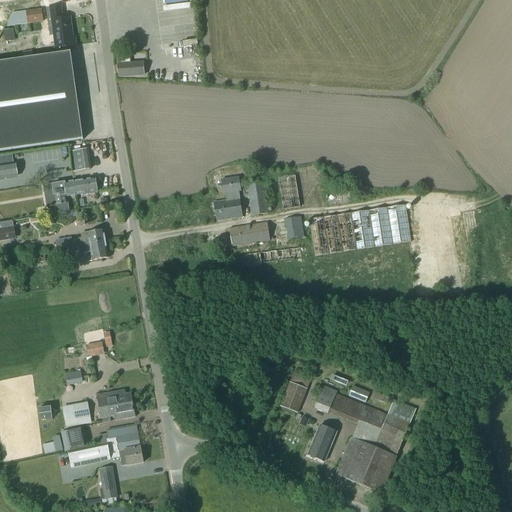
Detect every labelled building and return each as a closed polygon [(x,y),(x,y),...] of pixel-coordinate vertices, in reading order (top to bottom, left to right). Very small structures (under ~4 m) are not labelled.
[(60,7),(46,9),(50,36),(53,36),(55,49),(76,46),(75,39),(73,39),(70,18),(62,19),(60,7)] [(13,14),(5,28),(28,25),(42,23),(41,10),(26,12),(13,14)] [(0,152),(75,142),(75,143),(79,142),(79,141),(83,140),(71,53),(0,63),(0,152)] [(119,78),(144,76),(144,63),(130,64),(130,57),(118,58),(119,78)] [(87,150),(70,153),(74,172),(90,169),(87,150)] [(0,178),(17,177),(15,164),(0,165),(0,178)] [(295,176),(277,179),(282,211),(300,208),(295,176)] [(225,194),(226,201),(233,200),(233,205),(237,204),(237,203),(240,202),(239,199),(238,193),(241,192),(238,178),(221,181),(223,195),(225,194)] [(74,182),(76,196),(83,195),(83,196),(95,194),(95,193),(97,193),(95,179),(74,182)] [(43,187),(45,197),(46,207),(55,206),(67,204),(66,197),(76,196),(74,182),(52,185),(43,187)] [(268,215),(265,195),(263,183),(247,185),(252,217),(268,215)] [(217,222),(228,220),(242,218),(240,202),(237,203),(237,204),(233,205),(233,200),(226,201),(214,203),(217,222)] [(406,205),(352,214),(358,251),(411,243),(406,205)] [(307,220),(308,224),(314,258),(358,251),(352,214),(307,220)] [(284,220),(285,224),(288,240),(304,237),(301,217),(284,220)] [(0,241),(15,239),(13,224),(12,221),(0,223),(0,241)] [(267,224),(262,224),(229,230),(232,247),(270,242),(267,224)] [(81,240),(71,241),(72,248),(105,242),(103,231),(80,235),(81,240)] [(64,240),(57,242),(58,251),(61,250),(65,249),(64,240)] [(90,253),(91,261),(108,258),(105,242),(72,248),(73,253),(81,252),(81,255),(90,253)] [(239,269),(262,267),(262,264),(301,260),(300,249),(237,257),(239,269)] [(63,259),(62,251),(48,253),(50,262),(63,259)] [(46,262),(44,256),(36,257),(37,264),(46,262)] [(0,276),(0,297),(12,295),(8,275),(0,276)] [(102,343),(86,346),(89,358),(104,355),(102,343)] [(80,373),(65,375),(67,386),(82,384),(80,373)] [(294,373),(290,383),(280,407),(298,414),(307,390),(311,380),(294,373)] [(352,439),(350,438),(335,476),(381,495),(410,425),(416,410),(409,407),(393,400),(387,416),(336,395),(337,392),(323,387),(314,410),(328,415),(328,414),(357,426),(352,439),(352,438),(352,439)] [(369,394),(352,387),(348,397),(365,404),(369,394)] [(101,419),(116,417),(114,407),(120,406),(120,408),(126,407),(125,395),(124,391),(104,395),(104,396),(101,397),(101,395),(97,396),(101,419)] [(131,394),(125,395),(126,407),(120,408),(120,406),(114,407),(116,417),(117,421),(121,420),(126,419),(135,418),(131,394)] [(373,399),(387,404),(389,398),(375,394),(373,399)] [(87,404),(63,408),(65,422),(90,417),(87,404)] [(51,408),(38,409),(40,421),(52,420),(51,408)] [(324,462),(336,433),(319,426),(307,456),(309,457),(310,458),(313,460),(315,459),(324,462)] [(70,452),(86,448),(82,428),(65,431),(70,452)] [(115,431),(107,433),(108,434),(109,440),(116,438),(119,451),(140,447),(138,434),(136,435),(134,428),(118,431),(115,431)] [(109,440),(106,440),(107,444),(111,460),(120,458),(121,467),(127,466),(143,463),(140,447),(119,451),(116,438),(109,440)] [(70,452),(68,452),(69,458),(72,469),(110,460),(111,460),(107,444),(99,446),(87,448),(86,448),(70,452)] [(112,468),(100,470),(103,489),(100,490),(102,501),(103,507),(117,505),(116,498),(117,498),(112,468)]
